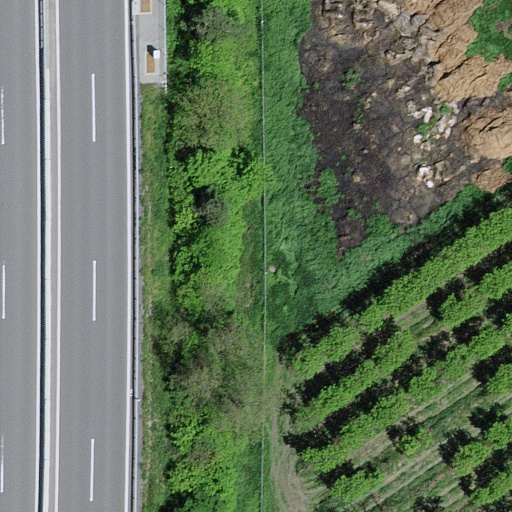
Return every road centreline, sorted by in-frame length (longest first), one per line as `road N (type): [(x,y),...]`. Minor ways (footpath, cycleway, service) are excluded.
road 1 (motorway): [(1,0),(2,511)]
road 2 (motorway): [(91,511),(92,0)]
